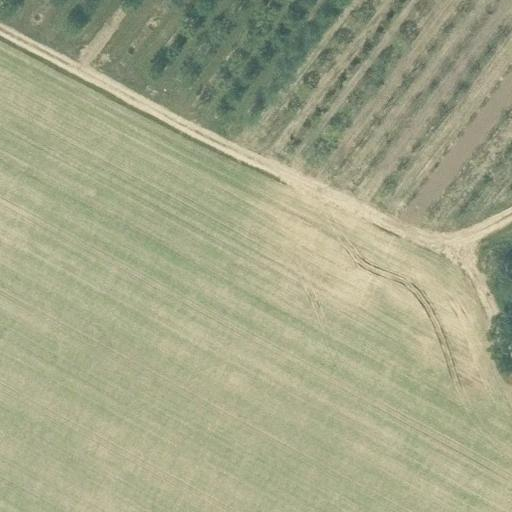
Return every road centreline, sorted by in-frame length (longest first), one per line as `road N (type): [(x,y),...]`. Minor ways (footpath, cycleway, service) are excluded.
road 1 (track): [(511,208),(433,231),(388,220),(0,38)]
road 2 (track): [(433,231),(482,283),(511,369)]
